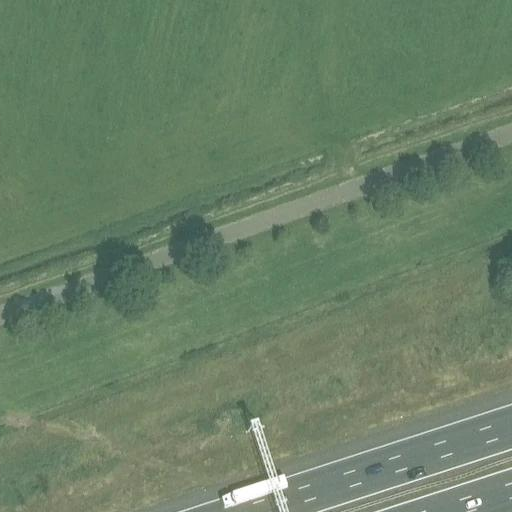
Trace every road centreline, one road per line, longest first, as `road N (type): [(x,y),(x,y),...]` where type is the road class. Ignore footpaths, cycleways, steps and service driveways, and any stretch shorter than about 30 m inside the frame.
road 1 (unclassified): [(0,315),(511,131)]
road 2 (motorway): [(511,427),(252,511)]
